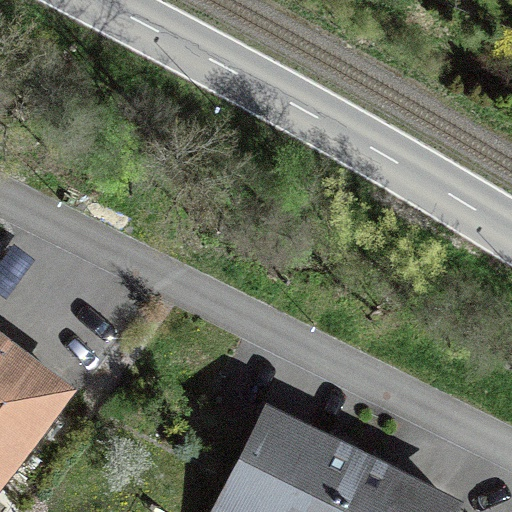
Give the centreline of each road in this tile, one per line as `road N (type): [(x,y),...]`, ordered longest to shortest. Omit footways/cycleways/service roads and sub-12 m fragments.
road 1 (residential): [(511,462),(0,188)]
road 2 (secondary): [(88,0),(304,114),(511,238)]
